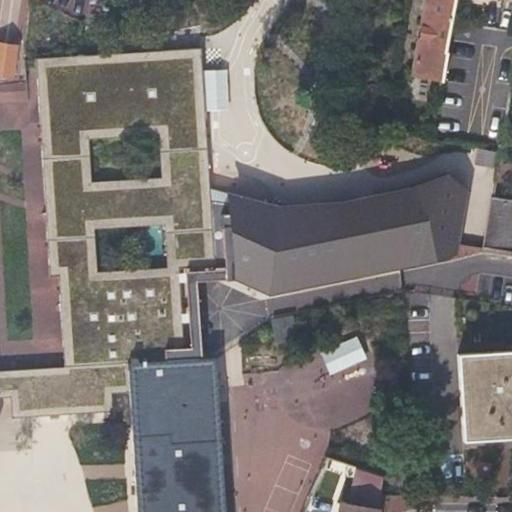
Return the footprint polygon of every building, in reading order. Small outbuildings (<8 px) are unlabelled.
[(426,0),(414,73),(441,78),(454,0),(426,0)] [(405,7),(395,6),(393,20),(403,22),(405,7)] [(16,43),(0,40),(0,74),(11,77),(16,43)] [(339,204),(278,206),(230,202),(230,204),(211,202),(211,201),(210,201),(200,47),(144,51),(35,58),(49,276),(57,276),(65,366),(0,370),(0,397),(9,397),(11,418),(111,411),(111,394),(128,393),(135,511),(226,511),(220,421),(217,357),(202,358),(185,359),(184,348),(180,273),(181,273),(180,268),(216,266),(216,267),(228,267),(235,266),(236,275),(242,278),(271,292),(456,250),(467,186),(446,170),(413,183),(414,190),(376,198),(375,193),(356,198),(356,214),(340,215),(339,204)] [(363,75),(357,74),(355,85),(361,86),(363,75)] [(4,104),(24,101),(22,86),(2,89),(4,104)] [(482,246),(509,250),(511,235),(511,200),(491,197),(482,246)] [(291,318),(272,322),(275,343),(295,340),(291,318)] [(357,339),(320,348),(326,372),(363,363),(357,339)] [(511,356),(455,359),(456,395),(458,447),(511,445),(511,356)] [(357,467),(327,458),(322,468),(354,478),(357,467)] [(375,511),(376,511),(373,511),(378,495),(383,476),(357,467),(354,478),(347,507),(342,505),(340,511),(375,511)]
